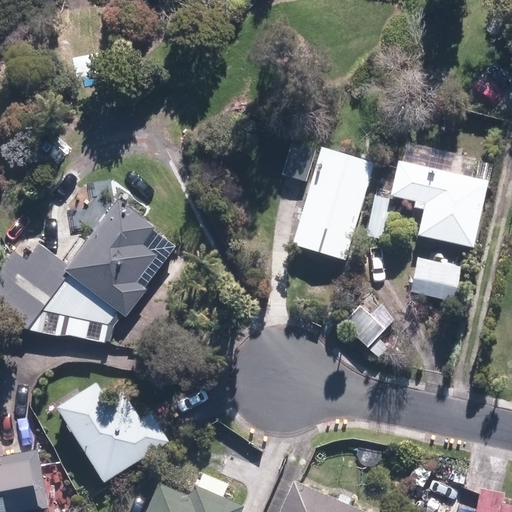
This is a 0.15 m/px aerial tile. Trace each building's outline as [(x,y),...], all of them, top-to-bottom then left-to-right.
[(306,181),(314,150),(291,144),(283,175),(306,181)] [(349,259),(376,162),(326,146),(295,242),(349,259)] [(492,179),(401,160),(393,196),(417,201),(416,207),(425,209),(420,235),(478,247),(492,179)] [(389,240),(397,200),(377,196),(369,236),(389,240)] [(159,226),(123,199),(73,263),(43,240),(28,259),(16,249),(0,268),(0,291),(10,299),(0,311),(21,327),(56,335),(70,334),(113,341),(116,326),(126,314),(128,316),(151,288),(139,279),(160,254),(146,243),(159,226)] [(361,304),(344,322),(370,347),(387,329),(361,304)] [(78,389),(57,403),(107,480),(172,439),(154,411),(144,417),(129,394),(114,404),(99,381),(80,393),(78,389)] [(6,463),(0,464),(0,511),(18,511),(51,507),(40,449),(5,456),(6,463)] [(161,480),(147,511),(243,511),(247,504),(226,495),(232,483),(205,472),(195,495),(161,480)] [(370,511),(297,479),(281,511),(370,511)] [(511,511),(511,502),(505,501),(507,492),(483,487),(478,511),(511,511)]
